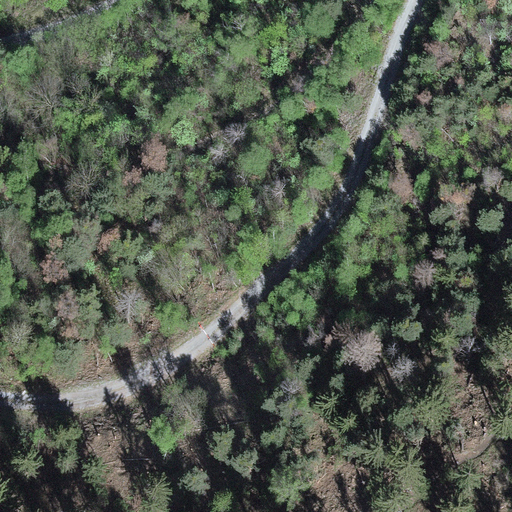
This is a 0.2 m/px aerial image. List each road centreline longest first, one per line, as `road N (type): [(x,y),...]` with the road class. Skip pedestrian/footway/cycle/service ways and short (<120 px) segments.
road 1 (track): [(428,0),(377,155),(345,220),(272,304),(175,376),(100,405),(0,399)]
road 2 (motorway): [(511,87),(248,511)]
road 3 (motorway): [(421,511),(511,366)]
road 4 (track): [(0,49),(69,38),(143,0)]
